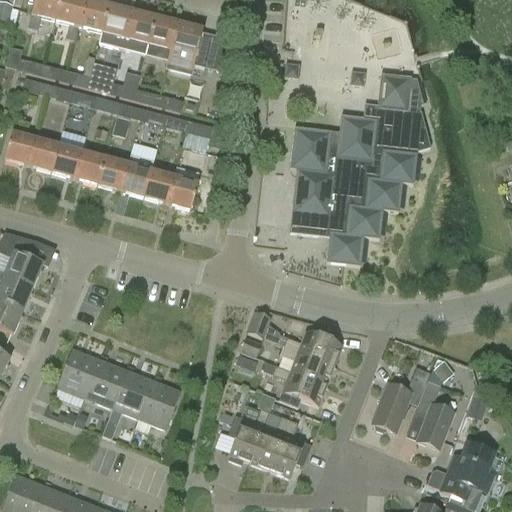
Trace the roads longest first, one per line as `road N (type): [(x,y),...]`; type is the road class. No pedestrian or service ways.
road 1 (residential): [(225,281),(247,136),(251,10)]
road 2 (residential): [(1,446),(85,244)]
road 3 (residential): [(158,506),(1,446)]
road 4 (residential): [(382,318),(225,281)]
road 5 (residential): [(341,464),(382,318)]
road 6 (residential): [(225,281),(85,244)]
road 7 (residential): [(224,498),(327,502),(341,464)]
